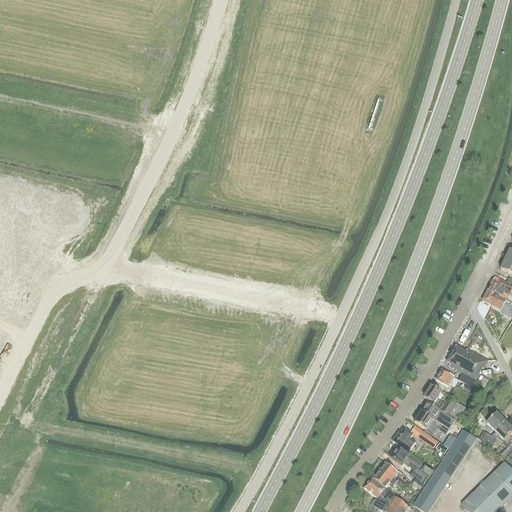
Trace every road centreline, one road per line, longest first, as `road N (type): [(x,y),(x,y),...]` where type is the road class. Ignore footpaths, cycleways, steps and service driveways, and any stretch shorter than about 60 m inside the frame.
road 1 (unclassified): [(238,511),(386,212),(455,0)]
road 2 (primary): [(476,0),(384,253),(259,511)]
road 3 (primary): [(301,511),(420,251),(502,0)]
road 4 (track): [(220,0),(172,134),(104,266)]
road 5 (residential): [(332,504),(414,393),(468,301)]
road 6 (track): [(338,319),(104,266)]
road 7 (track): [(104,266),(45,302),(0,392)]
